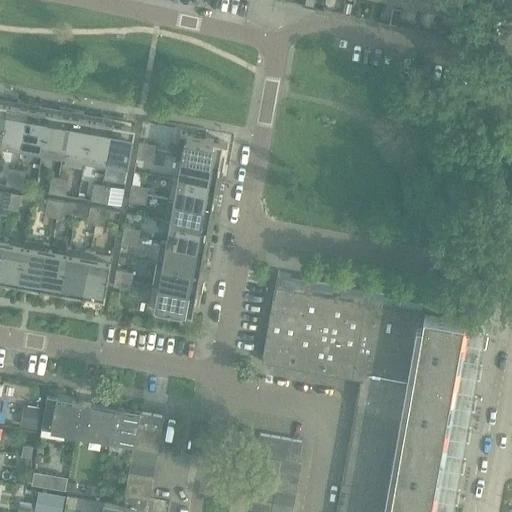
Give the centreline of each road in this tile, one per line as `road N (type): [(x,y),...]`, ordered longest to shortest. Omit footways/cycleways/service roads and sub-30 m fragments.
road 1 (residential): [(511,280),(246,230)]
road 2 (residential): [(511,90),(498,70),(478,61),(312,24),(276,44)]
road 3 (residential): [(218,379),(0,338)]
road 4 (residential): [(312,511),(327,424),(218,379)]
road 5 (residential): [(276,44),(80,0)]
road 6 (residential): [(246,230),(276,44)]
road 7 (residential): [(218,379),(246,230)]
road 8 (residential): [(194,511),(218,379)]
